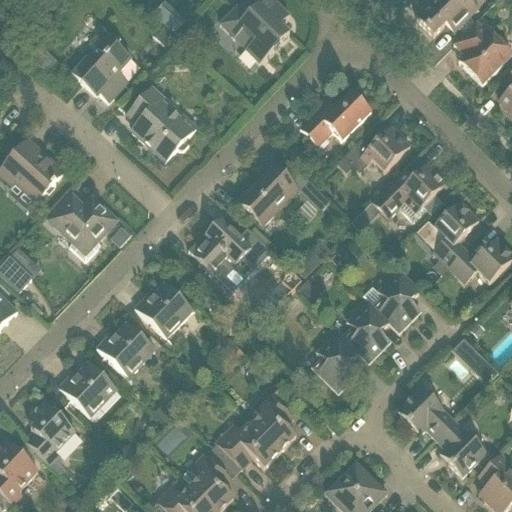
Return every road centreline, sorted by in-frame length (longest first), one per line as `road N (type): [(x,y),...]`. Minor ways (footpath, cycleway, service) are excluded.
road 1 (residential): [(172,218),(347,33)]
road 2 (residential): [(0,398),(172,218)]
road 3 (residential): [(511,198),(347,33)]
road 4 (residential): [(172,218),(23,87)]
road 5 (residential): [(361,431),(454,335)]
